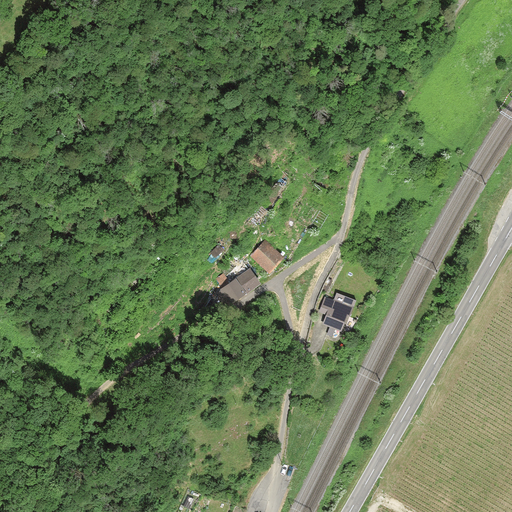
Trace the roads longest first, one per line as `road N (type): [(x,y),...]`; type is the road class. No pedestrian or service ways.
road 1 (track): [(25,511),(68,428),(95,395),(276,279),(295,355)]
road 2 (primary): [(351,511),(511,230)]
